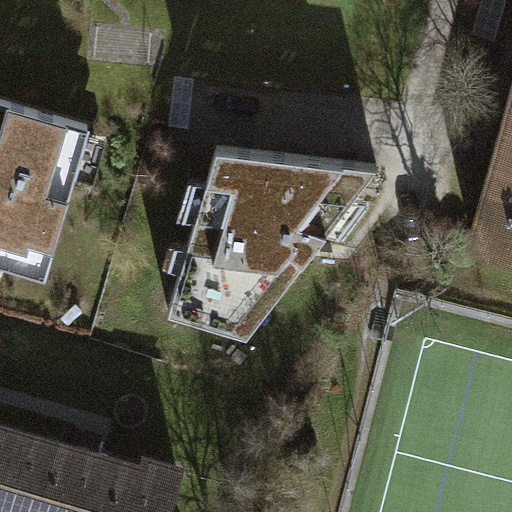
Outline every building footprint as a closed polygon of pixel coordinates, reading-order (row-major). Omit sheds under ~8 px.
[(84,125),(0,101),(0,263),(42,275),(84,125)] [(511,112),(474,246),(511,256),(511,112)] [(376,162),(215,139),(168,306),(244,327),(376,162)] [(0,470),(12,429),(0,424),(0,470)] [(141,467),(12,429),(0,470),(0,511),(163,511),(176,469),(144,459),(141,467)]
